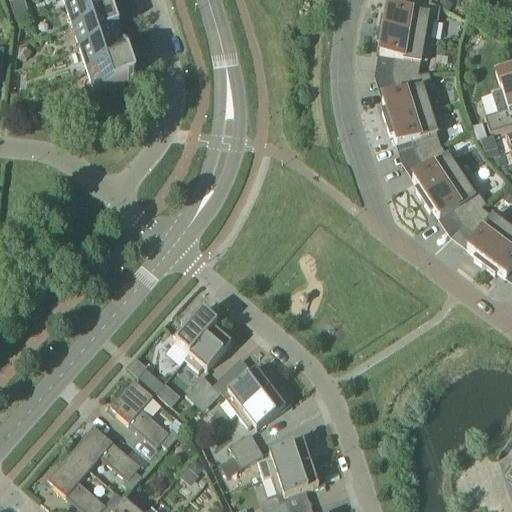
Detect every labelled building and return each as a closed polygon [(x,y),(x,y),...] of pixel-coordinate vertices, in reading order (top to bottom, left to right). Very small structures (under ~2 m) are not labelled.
[(60,0),(64,11),(96,0),(60,0)] [(104,0),(96,0),(64,11),(71,33),(113,19),(108,5),(106,5),(104,0)] [(380,23),(378,36),(428,45),(431,26),(436,26),(439,13),(436,11),(429,8),(411,0),(403,0),(401,13),(398,15),(386,13),(384,24),(380,23)] [(411,0),(429,8),(435,0),(411,0)] [(436,11),(439,13),(446,16),(450,8),(439,3),(436,11)] [(113,19),(71,33),(78,54),(118,41),(116,33),(117,33),(113,19)] [(428,45),(378,36),(376,49),(379,50),(378,61),(390,63),(392,66),(389,82),(417,80),(419,64),(425,65),(428,45)] [(118,41),(78,54),(86,76),(127,62),(122,48),(121,48),(118,41)] [(127,62),(86,76),(93,98),(135,84),(127,62)] [(511,69),(494,75),(500,95),(491,98),(497,117),(483,121),(488,138),(511,130),(511,69)] [(380,116),(384,129),(433,113),(427,95),(432,93),(427,79),(417,80),(389,82),(394,97),(392,100),(381,104),(384,115),(380,116)] [(433,113),(384,129),(388,141),(392,140),(395,151),(407,148),(411,149),(415,162),(439,151),(434,134),(439,133),(433,113)] [(475,145),(485,142),(481,128),(471,131),(475,145)] [(479,145),(484,157),(496,153),(492,140),(479,145)] [(439,151),(415,162),(422,173),(421,177),(411,184),(417,193),(414,195),(421,206),(459,181),(439,151)] [(459,181),(421,206),(428,217),(431,215),(438,225),(448,218),(452,219),(460,232),(480,214),(484,210),(466,181),(461,185),(459,181)] [(511,206),(511,194),(506,194),(502,198),(502,203),(506,207),(511,207),(511,206)] [(480,214),(460,232),(472,241),(472,244),(465,254),(474,261),(472,264),(483,272),(510,236),(480,214)] [(511,237),(510,236),(483,272),(493,280),(495,277),(504,284),(511,274),(511,237)] [(183,364),(183,365),(215,329),(201,317),(197,321),(193,317),(172,342),(176,345),(173,348),(187,360),(183,364)] [(215,329),(183,365),(197,377),(201,372),(206,376),(229,349),(212,334),(216,329),(215,329)] [(155,400),(163,390),(144,374),(136,383),(155,400)] [(224,404),(235,419),(269,394),(254,375),(226,396),(229,401),(224,404)] [(184,400),(193,409),(211,391),(202,382),(184,400)] [(159,449),(166,455),(177,441),(177,440),(179,438),(172,432),(167,439),(140,416),(151,403),(132,387),(116,405),(108,414),(155,454),(159,449)] [(211,391),(193,409),(201,418),(220,400),(211,391)] [(269,394),(235,419),(247,434),(251,430),(255,435),(283,413),(269,394)] [(92,432),(69,459),(88,476),(98,463),(125,486),(121,490),(129,497),(141,483),(134,478),(139,472),(92,432)] [(227,452),(233,463),(256,450),(250,439),(227,452)] [(264,465),(270,482),(310,469),(302,446),(268,458),(270,463),(264,465)] [(196,457),(192,447),(181,452),(185,462),(196,457)] [(256,450),(233,463),(240,474),(262,461),(256,450)] [(88,476),(69,459),(45,486),(74,511),(104,511),(103,511),(77,488),(88,476)] [(310,469),(270,482),(275,500),(281,498),(283,503),(317,492),(310,469)] [(511,469),(503,482),(511,487),(511,469)]
